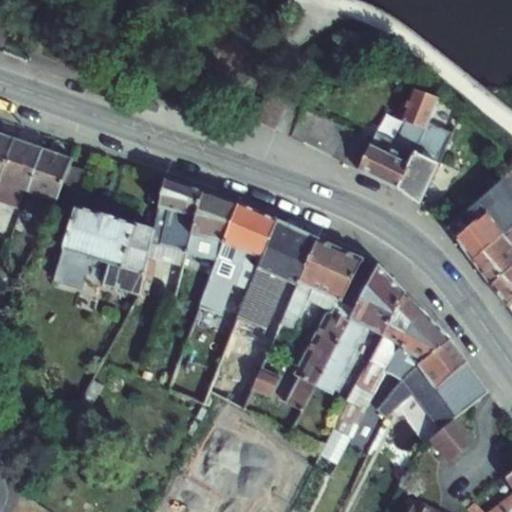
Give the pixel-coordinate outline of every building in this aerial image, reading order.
[(304,110),(306,104),(274,89),(258,122),(291,138),(304,110)] [(358,137),(345,164),(399,189),(426,131),(429,123),(439,98),(417,90),(404,122),(406,123),(397,142),(378,133),(373,143),(358,137)] [(305,144),(318,117),(304,110),(291,138),(305,144)] [(319,151),(332,124),(318,117),(305,144),(319,151)] [(426,131),(399,189),(420,206),(454,134),(429,123),(426,131)] [(332,157),(345,130),(332,124),(319,151),(332,157)] [(358,137),(345,130),(332,157),(345,164),(358,137)] [(0,180),(15,140),(0,134),(0,180)] [(43,150),(15,140),(0,180),(0,182),(0,183),(0,201),(20,208),(26,191),(28,192),(43,150)] [(28,192),(57,202),(73,160),(43,150),(28,192)] [(511,170),(448,228),(473,261),(511,228),(511,170)] [(204,192),(167,179),(155,231),(152,244),(187,253),(204,192)] [(239,204),(204,192),(187,253),(187,255),(218,262),(239,204)] [(218,262),(200,309),(221,316),(233,285),(250,291),(278,222),(239,204),(218,262)] [(76,208),(55,281),(82,289),(91,259),(110,265),(104,285),(140,296),(149,259),(152,244),(155,231),(76,208)] [(250,291),(209,392),(245,411),(254,390),(263,370),(280,329),(318,240),(278,222),(250,291)] [(511,228),(473,261),(492,285),(511,267),(511,228)] [(318,240),(280,329),(293,334),(308,301),(313,290),(356,310),(378,268),(318,240)] [(187,253),(152,244),(149,259),(183,268),(187,255),(187,253)] [(511,267),(492,285),(507,306),(511,302),(511,267)] [(384,335),(405,294),(378,268),(316,387),(332,395),(367,327),(384,335)] [(313,290),(308,301),(333,313),(350,322),(356,310),(313,290)] [(422,312),(405,294),(384,335),(335,429),(352,438),(374,394),(422,312)] [(422,312),(374,394),(386,401),(390,396),(389,396),(412,370),(451,340),(422,312)] [(316,387),(350,322),(333,313),(326,316),(296,376),(301,379),(287,404),(303,413),(316,387)] [(489,393),(451,340),(412,370),(389,396),(390,396),(398,406),(413,393),(441,431),(456,419),(489,393)] [(262,394),(272,399),(281,378),(263,370),(254,390),(262,394)] [(254,390),(245,411),(253,416),(262,394),(254,390)] [(251,430),(209,408),(193,436),(236,459),(251,430)] [(449,463),(475,442),(456,419),(441,431),(431,439),(449,463)] [(510,511),(511,511),(511,475),(507,479),(511,485),(511,495),(490,511),(510,511)] [(409,511),(435,511),(415,501),(409,511)] [(482,511),(474,503),(466,509),(469,511),(482,511)]
